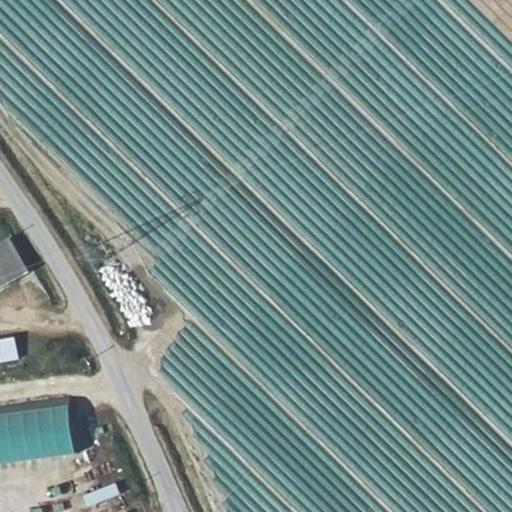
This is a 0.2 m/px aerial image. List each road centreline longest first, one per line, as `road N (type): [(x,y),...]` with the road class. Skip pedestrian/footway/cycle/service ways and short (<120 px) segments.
road 1 (unclassified): [(0,186),(112,354),(180,511)]
road 2 (track): [(0,397),(127,387)]
